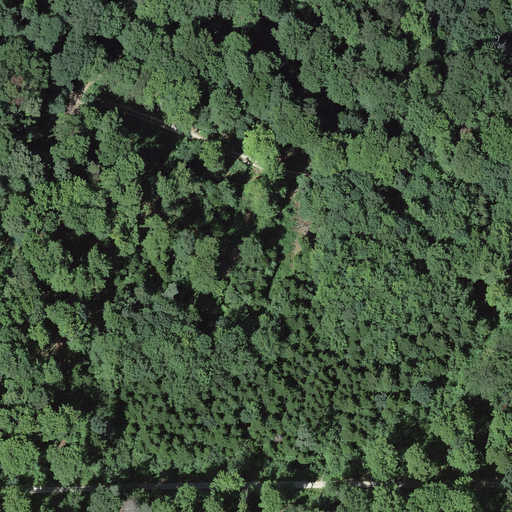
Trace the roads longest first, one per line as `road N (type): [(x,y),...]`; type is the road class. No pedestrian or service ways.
road 1 (track): [(511,184),(365,183),(297,168),(48,83),(0,51)]
road 2 (track): [(0,493),(511,482)]
